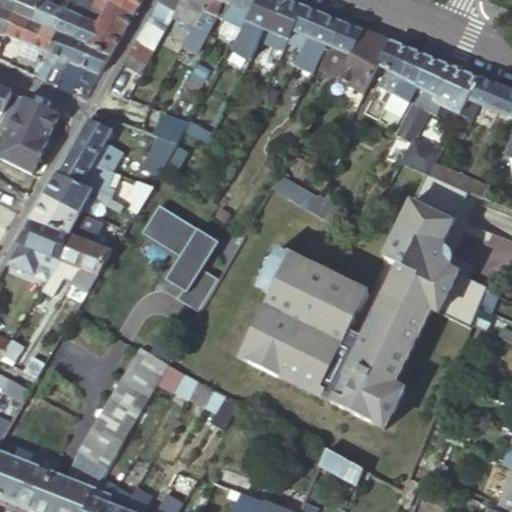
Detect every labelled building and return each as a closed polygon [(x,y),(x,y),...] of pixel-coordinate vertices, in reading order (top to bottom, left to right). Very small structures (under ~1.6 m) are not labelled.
[(0,0),(0,9),(10,14),(15,0),(0,0)] [(29,21),(31,22),(40,4),(31,0),(15,0),(10,14),(12,15),(29,21)] [(83,22),(85,16),(90,8),(82,0),(77,0),(70,16),(83,22)] [(109,4),(101,0),(94,0),(90,8),(85,16),(98,22),(121,35),(133,15),(110,2),(109,4)] [(101,0),(109,4),(110,2),(133,15),(141,0),(101,0)] [(185,0),(161,0),(159,4),(177,14),(185,0)] [(231,7),(213,0),(210,0),(204,12),(195,28),(185,45),(184,46),(199,54),(219,19),(223,21),(231,7)] [(204,12),(210,0),(195,0),(192,8),(204,12)] [(259,0),(251,15),(242,29),(230,50),(249,60),(259,40),(263,32),(264,31),(267,32),(285,1),(282,0),(259,0)] [(234,0),(231,7),(251,15),(259,0),(234,0)] [(267,32),(264,31),(275,37),(287,42),(292,33),(305,9),(285,1),(267,32)] [(53,31),(60,12),(49,7),(48,7),(40,4),(31,22),(53,31)] [(177,14),(159,4),(148,24),(165,34),(177,14)] [(242,29),(251,15),(231,7),(223,21),(242,29)] [(12,15),(10,14),(0,9),(0,35),(3,36),(12,15)] [(322,16),(305,9),(292,33),(297,35),(309,40),(322,16)] [(55,32),(75,41),(83,22),(70,16),(60,12),(53,31),(55,32)] [(29,21),(12,15),(3,36),(20,43),(29,21)] [(328,18),(322,16),(309,40),(327,48),(341,24),(328,18)] [(55,32),(53,31),(31,22),(29,21),(20,43),(46,54),(55,32)] [(59,81),(56,87),(56,89),(64,92),(69,81),(88,90),(96,75),(97,76),(110,55),(86,45),(95,27),(83,22),(75,41),(63,70),(59,81)] [(121,35),(98,22),(95,27),(86,45),(110,55),(121,35)] [(155,53),(165,34),(148,24),(137,42),(155,53)] [(185,45),(195,28),(188,24),(178,41),(185,45)] [(364,33),(341,24),(327,48),(349,57),(352,52),(364,33)] [(275,37),(264,31),(263,32),(259,40),(282,51),(287,42),(275,37)] [(59,66),(58,68),(63,70),(75,41),(55,32),(46,54),(61,61),(59,66)] [(391,45),(364,33),(352,52),(381,63),(391,45)] [(303,50),(309,40),(297,35),(292,45),(303,50)] [(327,48),(309,40),(303,50),(294,65),(312,73),(327,48)] [(184,46),(185,45),(178,41),(175,46),(182,50),(184,46)] [(155,53),(137,42),(124,65),(142,75),(155,53)] [(415,55),(391,45),(381,63),(378,68),(386,73),(394,78),(401,82),(415,55)] [(184,46),(182,50),(176,61),(190,69),(199,54),(184,46)] [(16,52),(11,67),(22,72),(26,62),(31,64),(34,55),(18,48),(16,52)] [(3,63),(11,67),(16,52),(9,49),(3,63)] [(46,54),(36,78),(44,82),(52,63),(59,66),(61,61),(46,54)] [(415,90),(431,61),(415,55),(401,82),(415,90)] [(398,163),(424,173),(426,174),(433,163),(439,152),(414,137),(428,112),(435,116),(440,106),(460,116),(480,81),(472,78),(431,61),(415,90),(423,95),(416,109),(413,107),(396,136),(409,144),(408,147),(398,163)] [(198,65),(186,87),(196,93),(208,71),(198,65)] [(58,68),(54,78),(59,81),(63,70),(58,68)] [(394,93),(401,82),(394,78),(387,90),(394,93)] [(509,93),(480,81),(460,116),(450,132),(461,139),(479,104),(500,113),(509,93)] [(410,100),(415,90),(401,82),(394,93),(410,100)] [(0,89),(0,115),(1,116),(0,118),(0,128),(7,132),(17,114),(11,111),(12,109),(15,103),(17,98),(0,89)] [(410,100),(394,93),(388,103),(405,111),(410,100)] [(511,117),(511,94),(509,93),(500,113),(511,117)] [(59,118),(23,101),(21,106),(18,112),(17,114),(7,132),(5,136),(0,145),(0,160),(30,175),(59,118)] [(21,106),(15,103),(12,109),(11,111),(17,114),(18,112),(21,106)] [(166,128),(168,123),(161,119),(159,125),(166,128)] [(90,122),(70,156),(91,165),(110,134),(90,122)] [(166,128),(159,140),(174,146),(179,138),(183,131),(184,128),(168,123),(166,128)] [(158,140),(159,140),(166,128),(159,125),(154,138),(158,140)] [(314,147),(300,137),(293,148),(307,158),(314,147)] [(389,178),(398,163),(408,147),(394,139),(376,170),(389,178)] [(174,146),(159,140),(158,140),(140,169),(155,178),(174,146)] [(175,147),(163,168),(171,172),(183,151),(175,147)] [(293,148),(276,176),(291,184),(307,158),(293,148)] [(91,165),(70,156),(57,178),(79,186),(91,165)] [(426,174),(468,192),(484,198),(489,187),(433,163),(426,174)] [(481,299),(485,291),(486,287),(444,267),(438,269),(435,250),(441,248),(468,192),(426,174),(424,173),(384,257),(399,264),(375,312),(384,316),(372,341),(349,330),(368,291),(275,247),(256,287),(271,294),(240,358),(385,428),(404,388),(395,383),(431,307),(470,326),(471,323),(478,307),(481,299)] [(276,176),(269,187),(283,196),(291,184),(276,176)] [(79,186),(57,178),(54,182),(43,202),(78,217),(80,212),(88,197),(98,202),(102,196),(92,191),(79,186)] [(150,186),(153,182),(146,179),(143,185),(149,188),(150,186)] [(149,188),(143,185),(135,182),(127,196),(135,200),(129,211),(134,214),(149,188)] [(43,202),(31,222),(52,230),(71,237),(73,238),(75,232),(71,230),(78,217),(43,202)] [(200,267),(217,237),(157,203),(140,233),(176,254),(158,285),(200,309),(217,278),(200,267)] [(303,209),(310,213),(313,207),(307,203),(303,209)] [(313,207),(310,213),(318,218),(322,212),(313,207)] [(52,230),(31,222),(18,245),(39,253),(52,230)] [(54,267),(71,237),(52,230),(39,253),(55,260),(52,266),(54,267)] [(89,245),(73,238),(71,237),(54,267),(55,268),(52,274),(62,279),(69,281),(89,245)] [(96,278),(111,253),(89,245),(69,281),(67,285),(88,293),(96,278)] [(438,269),(444,267),(441,248),(435,250),(438,269)] [(35,259),(52,266),(55,260),(39,253),(35,259)] [(55,292),(62,279),(52,274),(55,268),(54,267),(43,287),(55,292)] [(486,287),(485,291),(493,294),(499,278),(490,277),(486,287)] [(487,311),(478,307),(471,323),(507,340),(511,332),(483,319),(487,311)] [(0,339),(0,362),(1,361),(4,357),(10,345),(0,339)] [(12,342),(10,345),(4,357),(15,363),(23,349),(12,342)] [(110,398),(139,414),(144,405),(165,367),(137,351),(110,398)] [(4,357),(1,361),(6,364),(11,367),(12,367),(15,363),(4,357)] [(24,374),(37,381),(45,366),(33,359),(24,374)] [(477,373),(463,367),(455,387),(469,393),(477,373)] [(198,381),(183,373),(172,391),(188,399),(198,381)] [(0,388),(5,392),(11,382),(1,377),(0,378),(0,388)] [(206,386),(198,381),(188,399),(202,407),(213,389),(206,386)] [(23,404),(30,392),(18,386),(12,398),(23,404)] [(221,394),(213,389),(202,407),(211,412),(221,394)] [(216,412),(225,396),(224,395),(214,412),(216,412)] [(239,404),(225,396),(216,412),(230,420),(239,404)] [(33,511),(83,511),(88,505),(96,490),(107,470),(122,444),(127,435),(132,425),(139,414),(110,398),(78,454),(68,480),(56,475),(33,511)] [(144,405),(139,414),(132,425),(143,431),(154,410),(144,405)] [(432,420),(427,432),(433,435),(438,423),(432,420)] [(451,428),(445,440),(459,446),(464,434),(451,428)] [(433,435),(427,432),(422,444),(429,447),(433,435)] [(463,449),(445,442),(440,455),(450,459),(454,449),(462,453),(463,449)] [(133,451),(122,444),(107,470),(119,477),(133,451)] [(429,447),(422,444),(415,460),(429,466),(435,450),(429,447)] [(362,471),(327,451),(321,465),(356,484),(358,481),(362,471)] [(0,453),(0,482),(14,459),(0,453)] [(20,486),(32,466),(26,463),(14,459),(0,482),(0,500),(2,502),(15,507),(26,490),(20,486)] [(141,481),(150,466),(142,462),(133,477),(141,481)] [(28,511),(33,511),(56,475),(32,466),(20,486),(26,490),(15,507),(28,511)] [(218,467),(212,482),(228,488),(230,481),(233,473),(218,467)] [(368,473),(362,471),(358,481),(362,482),(365,477),(366,477),(368,473)] [(511,471),(499,505),(511,510),(511,471)] [(419,476),(410,473),(402,492),(398,504),(405,507),(419,476)] [(112,497),(104,511),(123,511),(130,500),(133,496),(117,488),(112,497)] [(237,502),(241,493),(237,492),(233,490),(231,489),(227,498),(237,502)] [(83,511),(104,511),(112,497),(96,490),(88,505),(83,511)] [(237,502),(231,511),(261,511),(266,502),(256,498),(251,497),(246,495),(241,493),(237,502)] [(292,496),(286,509),(293,511),(300,511),(301,511),(304,505),(305,502),(292,496)] [(159,511),(177,511),(183,503),(168,497),(165,502),(159,511)] [(141,511),(144,508),(130,500),(123,511),(141,511)] [(270,503),(266,502),(261,511),(293,511),(286,509),(270,503)]
